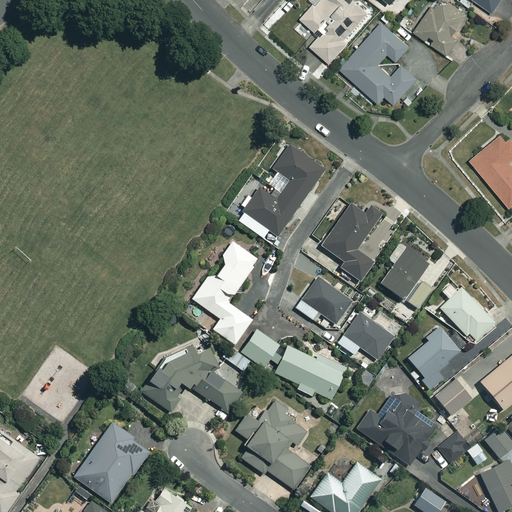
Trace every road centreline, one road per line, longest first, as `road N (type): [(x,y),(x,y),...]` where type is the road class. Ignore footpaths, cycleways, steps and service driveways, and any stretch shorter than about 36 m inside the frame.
road 1 (residential): [(192,0),(283,88),(395,173)]
road 2 (residential): [(511,46),(395,173)]
road 3 (residential): [(395,173),(511,279)]
